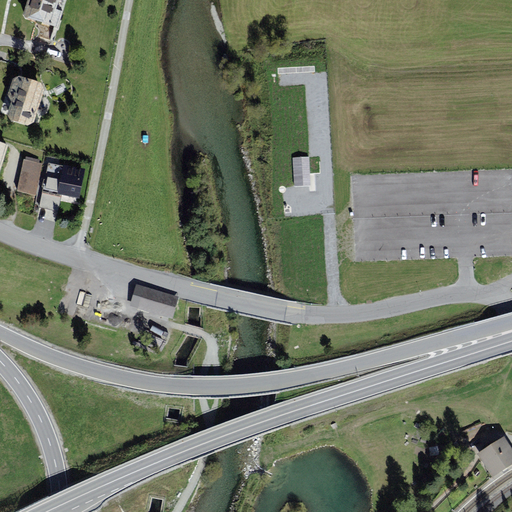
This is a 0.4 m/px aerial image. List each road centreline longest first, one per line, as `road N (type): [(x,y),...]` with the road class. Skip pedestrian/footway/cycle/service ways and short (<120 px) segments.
road 1 (primary): [(511,322),(320,374),(221,387),(112,376),(0,333)]
road 2 (residential): [(491,287),(307,316),(223,299),(0,231)]
road 3 (primary): [(511,341),(224,435),(48,511)]
road 4 (track): [(129,0),(79,257)]
road 5 (primary): [(0,361),(47,436),(60,511)]
